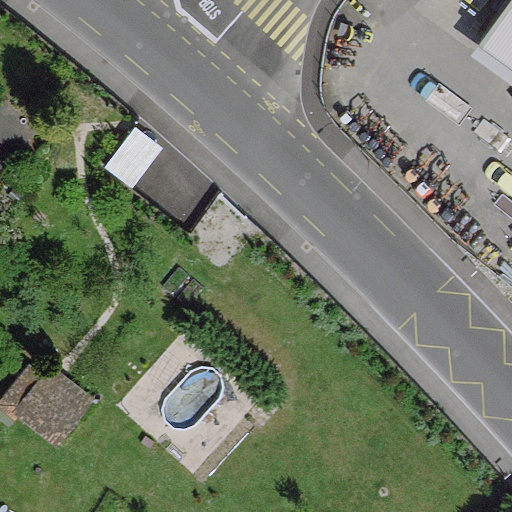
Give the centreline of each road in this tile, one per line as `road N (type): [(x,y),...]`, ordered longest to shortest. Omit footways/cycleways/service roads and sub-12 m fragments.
road 1 (tertiary): [(188,76),(310,181),(511,383)]
road 2 (tertiary): [(94,0),(188,76)]
